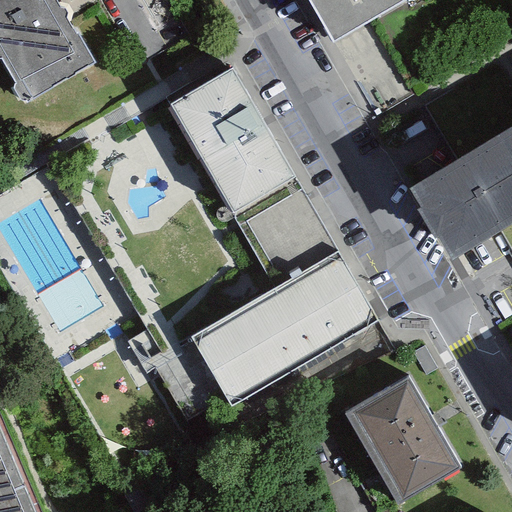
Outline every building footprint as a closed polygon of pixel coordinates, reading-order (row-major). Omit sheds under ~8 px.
[(99,63),(62,0),(0,0),(0,49),(31,103),(99,63)] [(313,0),(339,44),(415,0),(313,0)] [(341,259),(231,72),(171,107),(280,293),(341,259)] [(511,216),(511,136),(451,171),(423,187),(458,247),(511,216)] [(381,329),(341,259),(280,293),(189,345),(192,350),(158,370),(161,374),(189,423),(223,403),(231,416),(381,329)] [(463,468),(411,377),(354,409),(405,500),(463,468)] [(36,511),(0,431),(0,511),(36,511)]
